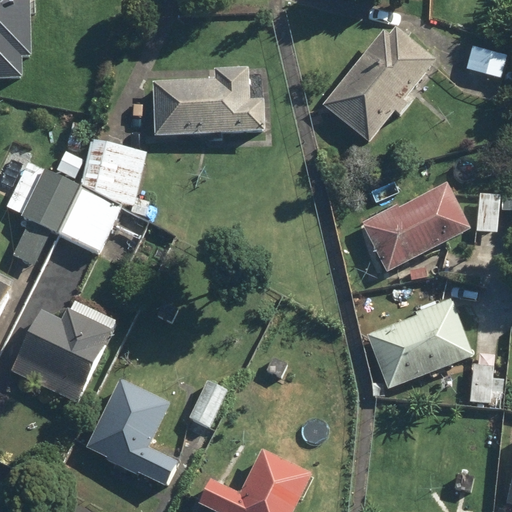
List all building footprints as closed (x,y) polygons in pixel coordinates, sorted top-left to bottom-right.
[(0,0),(0,82),(32,82),(32,61),(44,60),(42,0),(0,0)] [(430,70),(381,32),(317,114),(366,152),(430,70)] [(504,61),(471,52),(465,76),(497,85),(504,61)] [(211,82),(158,84),(160,138),(273,134),(272,102),(262,102),(261,70),(211,72),(211,82)] [(0,121),(0,262),(56,148),(0,121)] [(149,152),(92,139),(81,184),(114,202),(135,205),(149,152)] [(120,207),(82,190),(60,235),(100,252),(120,207)] [(442,190),(357,229),(381,279),(465,240),(442,190)] [(498,201),(477,199),(474,238),(495,239),(498,201)] [(58,235),(37,224),(20,257),(41,268),(58,235)] [(63,321),(40,310),(12,369),(85,403),(124,322),(74,298),(63,321)] [(189,311),(169,299),(156,320),(177,332),(189,311)] [(447,310),(363,341),(383,397),(468,366),(447,310)] [(234,391),(210,380),(191,420),(215,432),(234,391)] [(159,452),(180,408),(125,381),(92,450),(175,489),(186,465),(159,452)] [(295,511),(315,475),(265,450),(243,493),(213,477),(198,506),(209,511),(295,511)]
